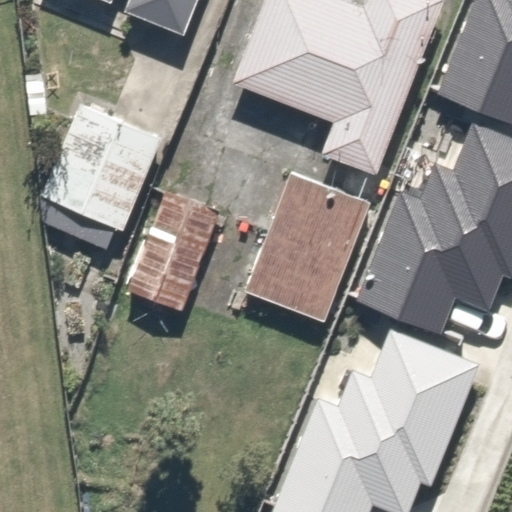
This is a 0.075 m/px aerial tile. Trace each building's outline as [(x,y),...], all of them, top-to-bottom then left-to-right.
[(174,55),(194,0),(39,0),(38,4),(174,55)] [(357,0),(357,1),(355,0),(247,0),(215,98),(319,138),(311,158),(379,185),(441,3),(431,0),(357,0)] [(511,54),(511,0),(462,0),(450,29),(511,54)] [(158,146),(69,110),(33,200),(122,236),(158,146)] [(361,231),(282,190),(225,300),(303,341),(361,231)] [(205,227),(153,208),(116,308),(168,327),(205,227)]
